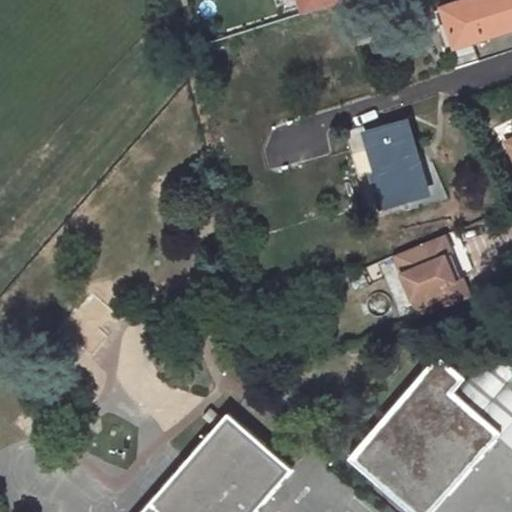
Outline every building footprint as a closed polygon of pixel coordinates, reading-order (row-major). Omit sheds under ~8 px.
[(288,0),(293,13),(331,0),(288,0)] [(511,0),(460,0),(437,8),(450,46),(450,47),(455,45),(457,51),(444,55),(449,71),(477,63),(471,47),(489,41),(487,35),(511,26),(511,0)] [(332,86),(359,81),(353,49),(326,55),(332,86)] [(379,205),(419,193),(407,152),(414,150),(405,118),(363,130),(376,171),(370,173),(379,205)] [(511,134),(499,142),(511,165),(511,134)] [(442,233),(436,236),(460,300),(467,297),(442,233)] [(436,236),(394,252),(418,316),(460,300),(436,236)] [(351,449),(421,511),(426,511),(505,424),(486,406),(511,376),(511,350),(502,341),(473,373),(443,346),(351,449)] [(505,424),(511,429),(511,376),(486,406),(505,424)] [(230,404),(134,511),(248,511),(294,460),(230,404)]
